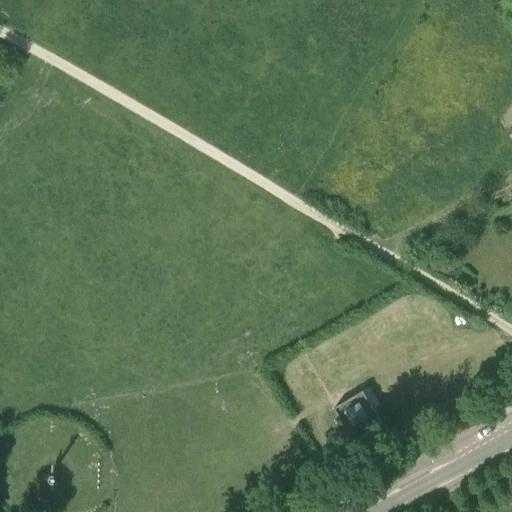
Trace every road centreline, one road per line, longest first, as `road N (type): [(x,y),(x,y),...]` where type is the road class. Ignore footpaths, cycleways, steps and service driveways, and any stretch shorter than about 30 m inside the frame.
road 1 (track): [(511,333),(0,32)]
road 2 (tertiary): [(379,511),(511,439)]
